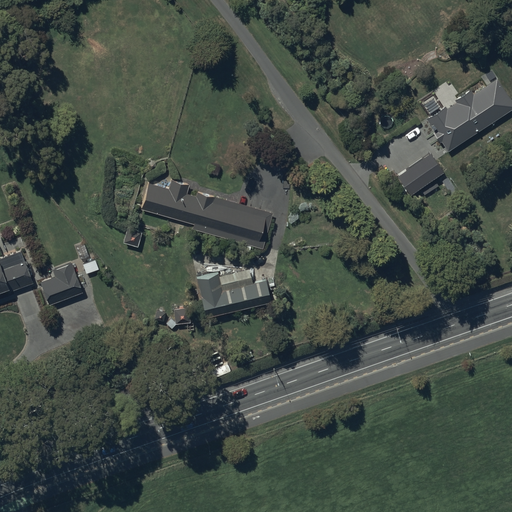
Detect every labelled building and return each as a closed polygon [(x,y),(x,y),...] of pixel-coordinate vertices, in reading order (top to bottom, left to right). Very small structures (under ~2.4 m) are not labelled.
[(511,79),(504,66),(423,109),(452,155),(511,116),(511,79)] [(430,152),(394,176),(408,196),(443,172),(430,152)] [(272,213),(197,191),(195,197),(186,194),(189,185),(171,180),(168,188),(148,183),(141,208),(194,224),(192,228),(262,249),(264,241),(268,242),(274,219),(271,218),(272,213)] [(34,281),(22,248),(0,256),(0,290),(8,288),(9,290),(34,281)] [(83,291),(71,260),(53,267),(56,275),(42,280),(44,288),(43,288),(46,298),(48,298),(50,303),(83,291)] [(272,300),(267,277),(251,281),(248,268),(219,275),(218,270),(195,275),(206,317),(272,300)] [(173,307),(175,322),(191,321),(190,306),(173,307)]
